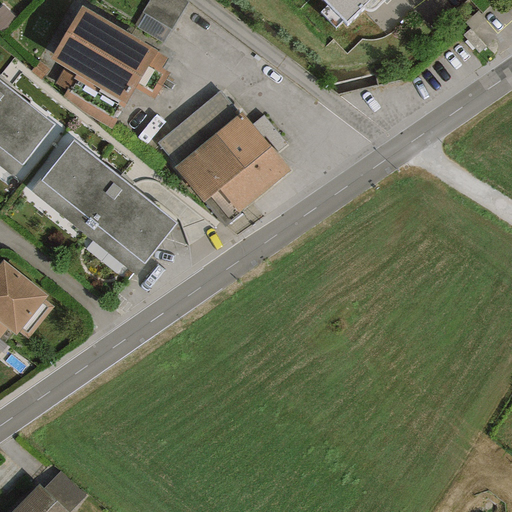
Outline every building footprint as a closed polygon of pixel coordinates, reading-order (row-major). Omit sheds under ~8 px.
[(150,0),(145,10),(173,27),(188,0),(150,0)] [(319,0),(324,4),(317,12),(335,30),(342,22),(346,26),(363,10),(367,15),(382,0),(319,0)] [(155,51),(81,6),(47,60),(123,107),(134,88),(153,100),(169,74),(160,68),(166,60),(154,52),(155,51)] [(54,125),(0,81),(0,167),(13,177),(54,125)] [(156,143),(175,166),(238,114),(220,92),(156,143)] [(239,214),(290,171),(241,111),(238,114),(175,166),(173,167),(202,202),(218,189),(239,214)] [(175,224),(73,140),(31,192),(134,276),(175,224)] [(47,296),(2,261),(0,263),(0,323),(6,328),(15,335),(47,296)] [(68,511),(84,495),(60,472),(43,489),(66,511),(68,511)] [(38,485),(11,511),(66,511),(43,489),(38,485)]
